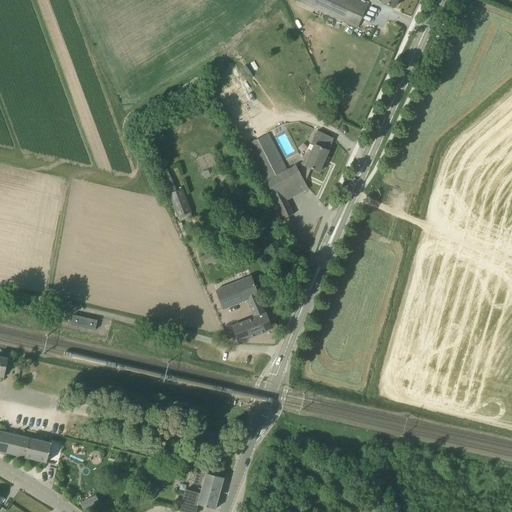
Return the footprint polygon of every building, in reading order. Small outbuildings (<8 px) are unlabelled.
[(367,6),(358,2),(353,0),(297,0),(298,1),(357,28),(367,6)] [(318,172),(328,151),(334,139),(316,131),(310,144),(313,146),(310,151),(308,150),(299,170),(296,166),(287,171),(268,134),(247,145),(284,219),(293,214),(286,200),(307,189),(304,183),(311,169),(318,172)] [(168,194),(176,190),(166,169),(158,172),(168,194)] [(169,194),(178,217),(191,212),(182,189),(177,192),(169,194)] [(239,200),(227,206),(231,215),(243,210),(239,200)] [(279,240),(275,230),(266,234),(271,244),(279,240)] [(203,255),(206,264),(216,260),(213,251),(203,255)] [(259,301),(257,296),(258,295),(250,277),(215,290),(222,309),(247,299),(249,305),(259,301)] [(249,338),(272,329),(265,313),(264,313),(259,301),(249,305),(254,318),(232,327),(237,340),(248,336),(249,338)] [(95,330),(97,321),(73,315),(70,325),(95,330)] [(0,376),(4,378),(8,355),(1,353),(0,357),(0,376)] [(46,463),(51,443),(0,431),(0,451),(6,453),(17,456),(16,458),(24,460),(25,458),(46,463)] [(88,457),(86,465),(86,466),(106,471),(111,450),(91,445),(88,457)] [(205,474),(196,471),(193,483),(202,485),(201,489),(199,489),(198,493),(185,490),(179,511),(180,511),(195,511),(197,505),(214,510),(223,478),(206,474),(205,474)] [(151,500),(159,489),(151,483),(143,494),(151,500)]
